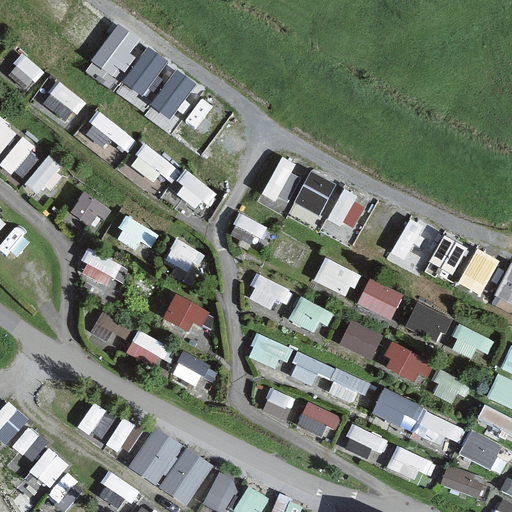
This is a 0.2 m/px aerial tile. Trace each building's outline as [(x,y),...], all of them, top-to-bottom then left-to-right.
[(113,32),(98,54),(115,66),(130,44),(113,32)] [(145,97),(171,60),(149,44),(123,82),(145,97)] [(28,89),(41,72),(22,57),(9,74),(28,89)] [(150,105),(171,121),(199,83),(178,68),(150,105)] [(45,107),(75,121),(86,98),(56,84),(45,107)] [(200,133),(219,106),(203,95),(185,123),(200,133)] [(103,109),(83,128),(102,147),(112,138),(125,152),(135,143),(103,109)] [(0,119),(0,155),(18,135),(0,119)] [(213,141),(233,157),(250,135),(230,119),(213,141)] [(17,176),(34,146),(19,138),(2,168),(17,176)] [(148,144),(130,164),(153,184),(162,174),(171,182),(180,171),(148,144)] [(49,154),(26,185),(43,197),(65,166),(49,154)] [(286,200),(305,165),(284,154),(265,189),(286,200)] [(333,191),(336,192),(341,182),(310,169),(290,213),(318,225),(333,191)] [(174,192),(199,211),(215,191),(190,172),(174,192)] [(350,244),(370,200),(343,188),(323,232),(350,244)] [(73,216),(95,224),(104,199),(82,192),(73,216)] [(375,205),(365,228),(377,233),(387,210),(375,205)] [(241,212),(232,233),(259,245),(268,224),(241,212)] [(407,215),(391,261),(417,270),(432,224),(407,215)] [(129,216),(116,239),(148,257),(161,234),(129,216)] [(10,225),(0,243),(0,252),(11,259),(25,234),(10,225)] [(188,274),(201,252),(178,239),(165,261),(188,274)] [(80,269),(119,290),(130,269),(91,249),(80,269)] [(476,288),(491,262),(475,252),(460,279),(476,288)] [(327,256),(315,279),(350,297),(362,274),(327,256)] [(511,262),(497,293),(511,299),(511,262)] [(153,308),(163,286),(138,274),(127,296),(153,308)] [(251,297),(289,308),(295,286),(257,275),(251,297)] [(371,276),(358,302),(393,320),(406,294),(371,276)] [(197,332),(208,307),(176,293),(164,318),(197,332)] [(325,332),(336,312),(302,294),(291,315),(325,332)] [(416,302),(407,328),(442,340),(451,313),(416,302)] [(105,312),(93,330),(122,348),(134,329),(105,312)] [(340,343),(372,358),(384,333),(352,318),(340,343)] [(486,358),(496,340),(463,323),(453,341),(486,358)] [(129,350),(167,368),(177,348),(139,330),(129,350)] [(258,332),(250,357),(283,368),(291,344),(258,332)] [(395,341),(385,363),(428,382),(437,360),(395,341)] [(511,343),(502,367),(511,371),(511,343)] [(210,391),(219,367),(183,353),(174,376),(210,391)] [(330,390),(337,364),(297,354),(291,380),(330,390)] [(458,404),(469,383),(443,370),(432,391),(458,404)] [(337,371),(331,396),(359,403),(365,378),(337,371)] [(488,396),(511,407),(511,377),(499,372),(488,396)] [(273,387),(264,409),(288,419),(297,398),(273,387)] [(385,388),(373,413),(407,429),(407,430),(448,449),(460,423),(385,388)] [(15,399),(0,409),(0,435),(5,442),(32,423),(15,399)] [(108,441),(122,417),(94,402),(80,426),(108,441)] [(333,438),(342,414),(307,402),(298,425),(333,438)] [(511,435),(511,414),(487,402),(478,418),(511,435)] [(123,417),(109,445),(122,451),(136,424),(123,417)] [(14,444),(26,453),(40,433),(28,425),(14,444)] [(377,449),(383,438),(355,425),(350,436),(377,449)] [(156,426),(130,465),(160,484),(185,444),(156,426)] [(473,429),(461,453),(493,470),(505,446),(473,429)] [(50,486),(70,464),(51,446),(30,468),(50,486)] [(161,486),(188,504),(215,464),(188,446),(161,486)] [(453,464),(443,482),(478,500),(487,482),(453,464)] [(69,471),(47,495),(64,511),(86,487),(69,471)] [(112,471),(97,493),(125,511),(139,489),(112,471)] [(221,471),(205,502),(225,511),(241,481),(221,471)] [(236,509),(242,511),(262,511),(270,494),(247,485),(236,509)] [(277,494),(272,511),(299,511),(302,499),(277,494)]
